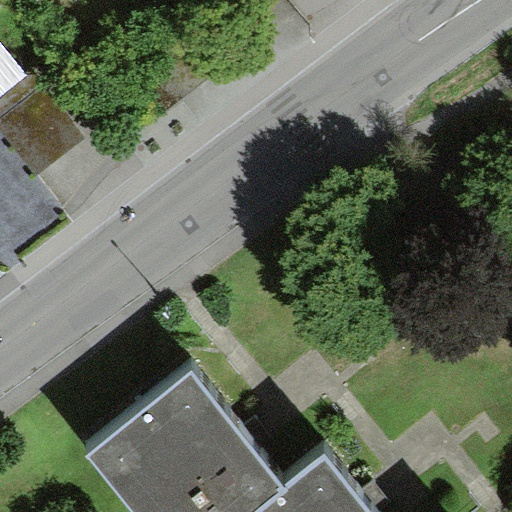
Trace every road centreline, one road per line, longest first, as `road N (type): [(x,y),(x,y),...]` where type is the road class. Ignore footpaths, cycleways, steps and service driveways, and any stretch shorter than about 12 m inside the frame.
road 1 (secondary): [(0,357),(469,0)]
road 2 (unknown): [(146,244),(283,411),(312,399),(395,507),(444,487),(476,511)]
